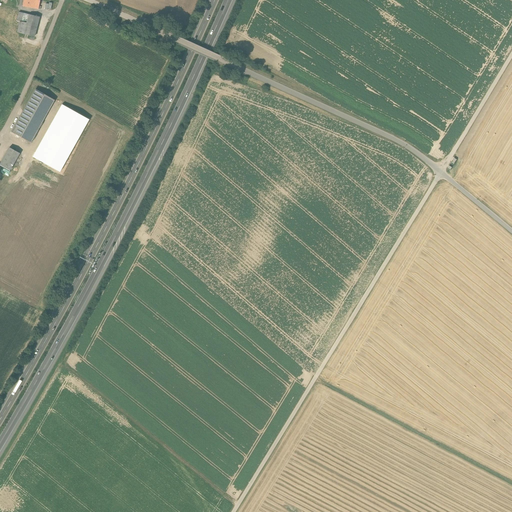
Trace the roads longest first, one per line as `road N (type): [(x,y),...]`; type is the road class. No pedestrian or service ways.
road 1 (track): [(235,511),(511,54)]
road 2 (motorway): [(0,444),(120,229),(227,0)]
road 3 (residential): [(88,0),(405,144),(511,229)]
road 4 (motorway): [(214,0),(110,226),(0,415)]
road 5 (track): [(238,507),(69,370)]
road 6 (track): [(0,136),(61,0)]
